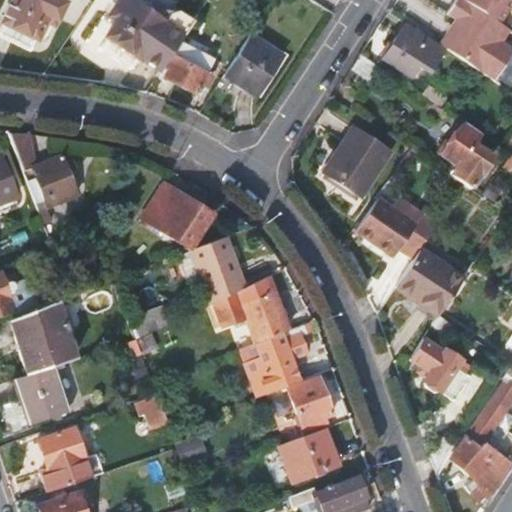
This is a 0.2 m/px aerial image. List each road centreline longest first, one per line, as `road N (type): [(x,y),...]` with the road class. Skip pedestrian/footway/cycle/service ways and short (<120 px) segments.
road 1 (unclassified): [(248,178),(315,256),(342,308),(418,511)]
road 2 (unclassified): [(0,99),(159,128),(248,178)]
road 3 (unclassified): [(248,178),(366,0)]
